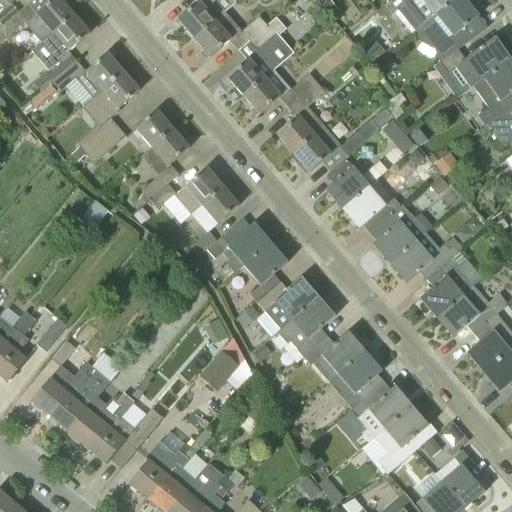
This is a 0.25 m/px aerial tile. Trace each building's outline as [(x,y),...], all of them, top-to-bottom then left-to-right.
[(17,14),(0,29),(0,44),(24,25),(41,45),(73,17),(58,0),(54,0),(37,16),(28,5),(17,14)] [(0,13),(0,29),(17,14),(9,5),(15,0),(0,0),(0,7),(3,11),(0,13)] [(198,0),(195,3),(197,5),(177,22),(194,41),(215,22),(224,15),(236,6),(230,0),(198,0)] [(328,0),(321,6),(330,17),(338,11),(329,0),(328,0)] [(393,0),(384,8),(392,17),(397,12),(414,34),(415,33),(455,0),(393,0)] [(458,52),(457,51),(471,39),(464,30),(478,19),(477,17),(475,19),(460,0),(455,0),(415,33),(419,44),(434,52),(438,64),(439,66),(458,52)] [(337,12),(330,17),(335,23),(340,18),(337,12)] [(209,59),(228,43),(237,53),(248,43),(248,44),(268,27),(276,21),(275,20),(266,27),(258,19),(240,33),(224,15),(215,22),(194,41),(209,59)] [(41,45),(57,64),(47,72),(32,86),(40,95),(76,64),(68,54),(89,35),(73,17),(41,45)] [(293,54),(278,37),(285,31),(276,21),(268,27),(248,44),(257,54),(227,80),(243,98),(273,72),(282,65),(293,54)] [(472,89),(509,63),(494,42),(496,41),(495,39),(468,59),(468,60),(465,62),(458,52),(439,66),(447,76),(458,69),(472,89)] [(374,42),(362,52),(373,65),(385,54),(374,42)] [(107,55),(86,74),(85,74),(76,64),(40,95),(29,105),(35,112),(55,95),(56,96),(74,81),(91,101),(92,100),(123,74),(107,55)] [(511,66),(509,63),(472,89),(487,110),(465,127),(472,137),(487,127),(503,115),(496,105),(499,103),(500,103),(511,94),(511,66)] [(259,117),(278,101),(287,111),(316,86),(308,76),(290,91),(273,72),(243,98),(259,117)] [(123,74),(92,100),(100,110),(89,119),(98,129),(77,147),(78,149),(85,157),(117,130),(109,121),(119,112),(118,111),(139,93),(123,74)] [(287,111),(296,121),(277,137),(293,156),(315,137),(324,130),(307,109),(324,94),(316,86),(287,111)] [(407,104),(402,96),(387,106),(392,114),(407,104)] [(0,100),(0,117),(9,109),(0,100)] [(407,115),(402,108),(392,114),(398,122),(407,115)] [(511,148),(511,108),(503,115),(487,127),(502,148),(508,144),(511,148)] [(383,112),(339,149),(348,158),(391,121),(383,112)] [(152,150),(173,132),(157,113),(136,131),(152,150)] [(388,130),(399,143),(407,137),(396,124),(388,130)] [(93,166),(124,138),(117,130),(85,157),(93,166)] [(309,174),(339,148),(340,148),(324,130),(315,137),(293,156),(309,174)] [(421,130),(412,137),(420,148),(429,141),(421,130)] [(173,132),(152,150),(141,159),(158,178),(140,193),(142,195),(148,202),(149,202),(167,186),(178,177),(169,167),(189,150),(173,132)] [(73,154),(80,162),(85,157),(78,149),(73,154)] [(418,167),(425,159),(417,152),(410,159),(418,167)] [(434,166),(443,179),(459,168),(450,155),(434,166)] [(369,189),(368,188),(345,161),(326,177),(333,185),(325,192),(325,193),(327,192),(343,211),(369,189)] [(206,170),(174,199),(189,217),(201,207),(222,189),(206,170)] [(438,199),(450,188),(440,176),(427,187),(438,199)] [(368,188),(369,189),(343,211),(359,229),(358,230),(358,231),(363,227),(370,235),(402,208),(401,207),(400,208),(376,181),(368,188)] [(167,186),(149,202),(157,211),(175,195),(167,186)] [(201,207),(218,226),(238,208),(222,189),(201,207)] [(108,214),(95,203),(87,213),(100,223),(108,214)] [(420,214),(413,220),(409,215),(408,216),(402,208),(370,235),(376,243),(372,247),(372,248),(374,246),(390,265),(425,236),(424,235),(432,228),(420,214)] [(464,226),(473,237),(482,228),(473,218),(464,226)] [(222,255),(228,262),(224,265),(234,276),(244,268),(269,246),(253,227),(254,226),(254,225),(250,229),(243,221),(206,252),(214,261),(222,255)] [(215,243),(207,234),(183,255),(190,264),(215,243)] [(452,239),(447,244),(438,251),(425,236),(390,265),(406,283),(405,285),(405,286),(419,274),(426,282),(451,260),(451,259),(462,250),(452,239)] [(257,304),(280,284),(273,276),(287,264),(287,263),(285,265),(269,246),(244,268),(261,288),(251,297),(257,304)] [(437,320),(473,289),(472,288),(457,271),(459,269),(451,260),(426,282),(433,289),(419,301),(419,302),(421,301),(437,320)] [(196,279),(186,271),(178,281),(187,289),(196,279)] [(287,292),(280,284),(257,304),(266,315),(267,314),(281,330),(316,300),(300,282),(302,281),(301,280),(287,292)] [(452,341),(467,328),(473,336),(486,325),(496,317),(497,316),(473,289),(437,320),(453,338),(451,340),(452,341)] [(303,358),(327,338),(320,331),(334,319),(334,318),(332,319),(316,300),(281,330),(277,334),(287,346),(290,344),(303,358)] [(251,310),(236,322),(245,334),(261,321),(251,310)] [(6,311),(0,318),(0,354),(18,333),(23,338),(30,330),(19,321),(6,311)] [(36,323),(30,318),(25,314),(19,321),(30,330),(36,323)] [(473,336),(480,344),(465,356),(466,356),(468,355),(484,375),(511,350),(511,335),(496,317),(486,325),(473,336)] [(46,346),(62,328),(56,323),(40,341),(46,346)] [(0,378),(7,385),(26,361),(17,354),(27,342),(23,338),(18,333),(0,354),(0,378)] [(328,384),(363,354),(347,336),(349,335),(348,334),(334,346),(327,338),(303,358),(311,367),(312,366),(328,384)] [(66,341),(51,361),(59,367),(74,349),(66,341)] [(269,358),(262,348),(253,354),(260,364),(269,358)] [(511,390),(511,350),(484,375),(499,393),(498,394),(499,395),(509,387),(511,390)] [(200,378),(216,391),(237,366),(221,353),(200,378)] [(363,354),(328,384),(352,411),(383,384),(377,377),(381,373),(381,372),(379,373),(363,354)] [(49,419),(68,435),(97,399),(103,391),(110,383),(92,368),(87,364),(80,372),(91,380),(84,388),(79,384),(49,419)] [(60,368),(50,380),(30,404),(49,419),(79,384),(84,388),(91,380),(80,372),(74,379),(60,368)] [(135,403),(149,384),(144,380),(129,399),(135,403)] [(383,384),(352,411),(349,414),(355,421),(356,421),(365,431),(361,435),(368,444),(373,440),(410,409),(394,391),(396,389),(395,388),(390,392),(383,384)] [(254,411),(263,400),(259,392),(247,398),(254,411)] [(135,403),(129,399),(124,394),(117,402),(128,411),(135,403)] [(86,450),(106,426),(113,418),(104,411),(107,407),(97,399),(68,435),(86,450)] [(263,400),(254,411),(248,418),(256,426),(269,410),(263,400)] [(122,419),(128,411),(117,402),(116,403),(121,408),(116,414),(122,419)] [(376,463),(386,476),(420,448),(414,440),(428,428),(427,427),(426,428),(410,409),(373,440),(385,456),(376,463)] [(106,466),(121,448),(132,457),(139,448),(140,448),(146,440),(163,421),(150,410),(133,431),(121,420),(122,419),(116,414),(113,418),(106,426),(86,450),(106,466)] [(441,452),(433,443),(430,440),(423,446),(433,459),(441,452)] [(147,501),(176,466),(177,465),(182,470),(195,455),(195,454),(184,445),(177,453),(174,456),(161,446),(148,461),(129,485),(147,501)] [(461,468),(441,484),(464,511),(484,494),(466,472),(473,466),(462,453),(454,460),(461,468)] [(176,466),(147,501),(161,511),(169,511),(186,493),(208,466),(195,455),(182,470),(177,465),(176,466)] [(304,465),(313,475),(323,466),(315,456),(304,465)] [(208,466),(186,493),(169,511),(200,511),(214,496),(219,500),(220,500),(226,493),(215,484),(222,476),(208,466)] [(227,481),(226,480),(222,476),(215,484),(226,493),(232,486),(235,489),(243,480),(234,472),(227,481)] [(298,486),(306,495),(315,486),(308,478),(298,486)] [(463,511),(464,511),(441,484),(414,507),(417,511),(463,511)] [(0,493),(0,511),(11,511),(16,507),(0,493)] [(417,511),(414,507),(403,495),(382,511),(364,511),(363,510),(361,511),(417,511)] [(216,511),(224,503),(220,500),(219,500),(214,496),(200,511),(216,511)] [(238,511),(257,511),(247,502),(238,511)]
